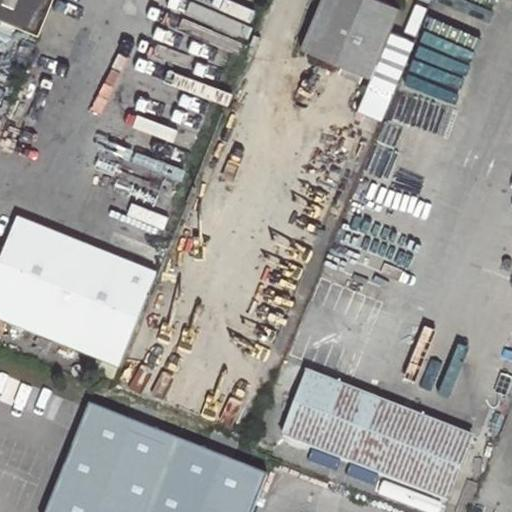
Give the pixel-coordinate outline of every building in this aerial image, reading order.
[(0,0),(0,19),(42,37),(57,0),(0,0)] [(321,0),(301,50),(369,79),(357,110),(384,121),(415,43),(388,33),(397,10),(372,0),(321,0)] [(42,339),(93,361),(131,268),(17,222),(0,263),(0,322),(5,324),(42,339)] [(0,337),(0,339),(36,354),(42,339),(5,324),(0,337)] [(280,435),(447,502),(472,438),(305,372),(280,435)]
